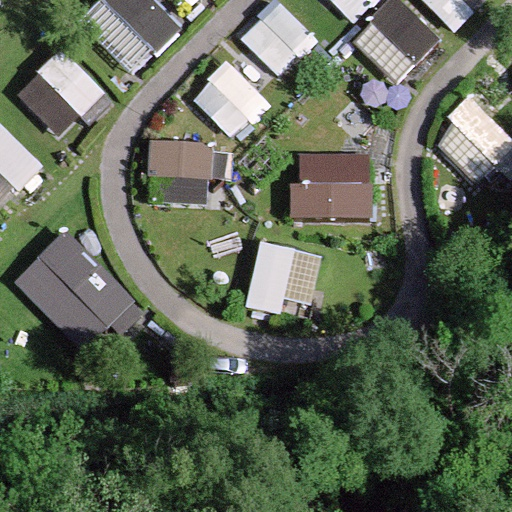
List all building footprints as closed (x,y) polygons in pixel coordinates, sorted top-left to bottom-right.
[(101,0),(79,23),(137,79),(184,31),(151,0),(101,0)] [(331,0),(356,23),(378,0),(331,0)] [(398,0),(397,0),(354,44),(400,90),(444,45),(398,0)] [(423,0),(455,34),(476,16),(461,0),(423,0)] [(243,41),(285,79),(321,41),(279,2),(243,41)] [(56,56),(36,86),(94,122),(113,91),(56,56)] [(194,96),(235,141),(273,107),(233,62),(194,96)] [(511,137),(480,102),(439,137),(484,189),(511,164),(511,137)] [(0,123),(0,209),(3,212),(46,171),(0,123)] [(150,148),(151,207),(214,206),(212,147),(150,148)] [(299,223),(378,226),(381,155),(302,152),(299,223)] [(73,233),(20,277),(85,354),(138,311),(73,233)] [(262,244),(252,302),(313,312),(322,253),(262,244)]
